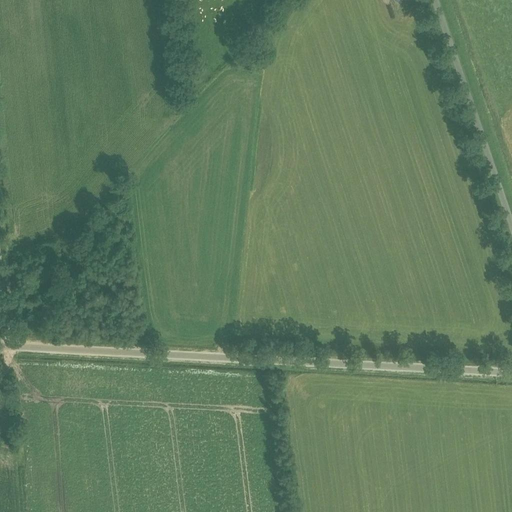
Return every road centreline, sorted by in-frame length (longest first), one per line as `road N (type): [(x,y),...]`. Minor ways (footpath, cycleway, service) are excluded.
road 1 (unclassified): [(511,375),(0,346)]
road 2 (unclassified): [(511,227),(435,0)]
